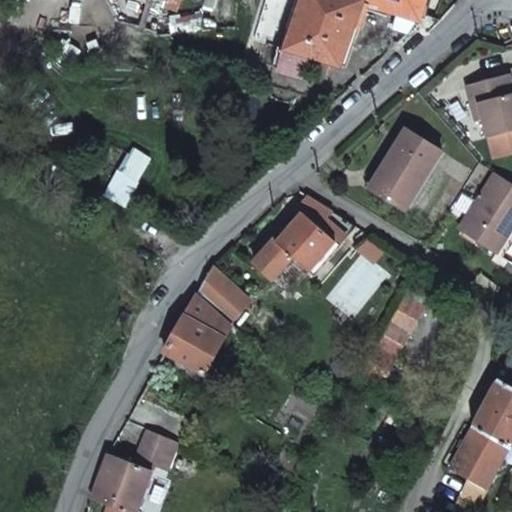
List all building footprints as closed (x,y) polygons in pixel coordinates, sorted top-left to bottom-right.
[(420,23),(426,0),(302,0),(286,49),(278,47),(273,67),(306,76),(311,57),(341,66),(362,4),(420,23)] [(468,86),(473,106),(480,104),(484,119),(489,138),(511,131),(511,90),(507,75),(468,86)] [(473,106),(477,121),(484,119),(480,104),(473,106)] [(407,130),(389,159),(395,163),(376,193),(406,211),(443,152),(407,130)] [(511,152),(511,131),(489,138),(493,148),(505,154),(511,152)] [(505,154),(493,148),(495,157),(505,154)] [(376,193),(395,163),(389,159),(384,157),(366,186),(376,193)] [(511,182),(497,174),(461,231),(498,254),(511,231),(511,182)] [(304,213),(336,242),(340,245),(356,227),(307,197),(298,208),(299,209),(304,213)] [(299,209),(290,220),(294,223),(304,213),(299,209)] [(294,223),(277,243),(296,262),(309,272),(336,242),(304,213),(294,223)] [(253,266),(289,297),(309,272),(296,262),(277,243),(275,241),(253,266)] [(198,293),(232,324),(246,302),(213,270),(198,293)] [(198,293),(186,315),(225,337),(232,324),(198,293)] [(403,296),(360,374),(382,385),(424,308),(403,296)] [(124,315),(133,319),(141,305),(132,300),(124,315)] [(186,315),(164,352),(203,374),(225,337),(186,315)] [(511,353),(499,379),(511,386),(511,353)] [(511,386),(499,379),(473,427),(509,448),(511,450),(511,449),(511,386)] [(473,427),(450,469),(467,479),(487,490),(509,448),(473,427)] [(148,430),(137,458),(155,465),(167,470),(178,443),(148,430)] [(109,454),(91,499),(110,506),(124,511),(137,511),(153,470),(134,464),(109,454)] [(137,458),(134,464),(153,470),(155,465),(137,458)] [(467,479),(456,502),(474,511),(487,490),(467,479)]
